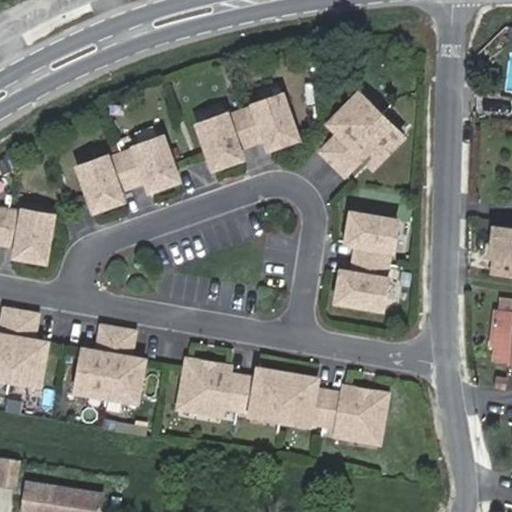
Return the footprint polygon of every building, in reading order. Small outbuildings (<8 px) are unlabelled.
[(226,120),(198,130),(213,173),(242,163),(238,153),(252,149),(266,144),(269,153),(297,143),(282,100),(254,110),(254,112),(241,117),(227,122),(226,120)] [(359,164),(368,175),(400,149),(381,126),(363,102),(330,127),(339,138),(318,155),(329,167),(339,180),(359,164)] [(107,162),(79,172),(94,215),(123,205),(119,196),(133,191),(147,186),(150,196),(178,186),(163,142),(134,152),(135,155),(122,159),(108,164),(107,162)] [(0,248),(2,249),(16,251),(15,261),(44,266),(52,221),(23,216),(22,218),(8,216),(0,214),(0,248)] [(341,278),(336,307),(382,315),(387,285),(384,285),(387,271),(389,257),(392,257),(397,227),(352,219),(347,249),(356,251),(354,265),(351,279),(341,278)] [(511,225),(483,223),(479,274),(511,276),(511,225)] [(499,312),(511,313),(511,302),(501,301),(499,312)] [(511,313),(499,312),(495,311),(491,348),(494,348),(493,360),(510,362),(509,368),(511,368),(511,313)] [(0,339),(0,381),(9,384),(39,389),(46,348),(33,346),(37,320),(21,317),(4,314),(0,340),(0,339)] [(83,354),(76,395),(106,401),(136,406),(143,365),(130,363),(134,337),(118,334),(102,331),(97,357),(83,354)] [(187,365),(179,413),(221,421),(222,413),(236,416),(251,418),(250,421),(280,426),(309,431),(310,429),(324,431),(338,434),(337,441),(379,449),(388,400),(346,393),(344,400),(330,398),(316,395),(317,385),(288,380),(258,375),(257,385),(242,382),(228,380),(229,373),(187,365)] [(497,388),(508,390),(509,379),(498,378),(497,388)] [(19,461),(2,458),(0,470),(0,485),(15,487),(19,461)] [(100,511),(103,497),(29,484),(24,511),(100,511)]
